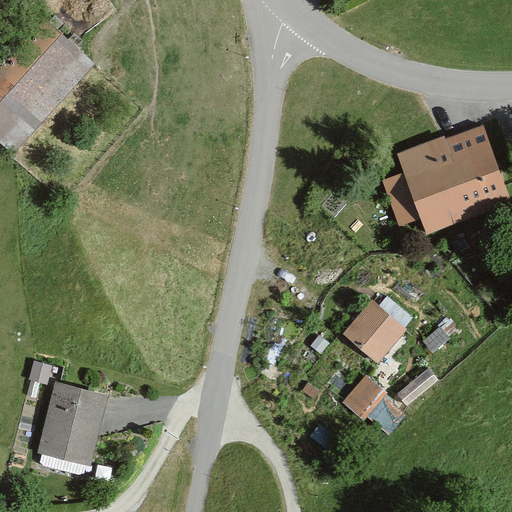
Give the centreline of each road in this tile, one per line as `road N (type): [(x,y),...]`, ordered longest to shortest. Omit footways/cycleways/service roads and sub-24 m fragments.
road 1 (residential): [(283,0),(354,62),(475,92),(511,90)]
road 2 (track): [(113,511),(152,471),(179,418),(213,406)]
road 3 (track): [(213,406),(277,457),(293,511)]
